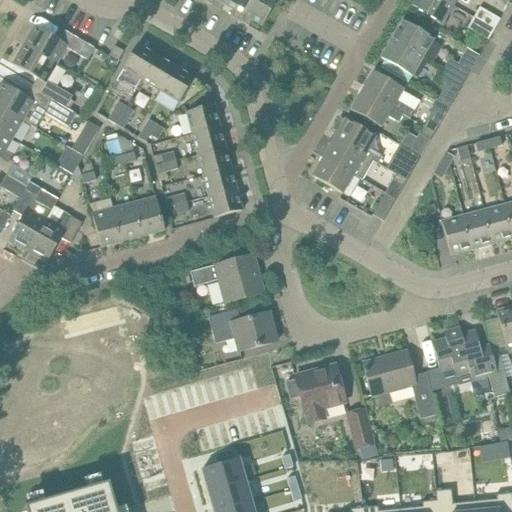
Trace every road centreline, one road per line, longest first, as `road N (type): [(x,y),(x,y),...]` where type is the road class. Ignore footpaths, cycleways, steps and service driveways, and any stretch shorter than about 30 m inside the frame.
road 1 (residential): [(277,188),(244,72),(152,12),(89,0)]
road 2 (residential): [(23,285),(171,246),(191,232),(281,205)]
road 3 (residential): [(430,288),(424,307),(403,319),(321,336),(294,311),(278,251),(292,216)]
road 4 (residential): [(277,188),(390,0)]
road 5 (residential): [(275,394),(161,427),(186,511)]
road 6 (residential): [(430,288),(292,216)]
